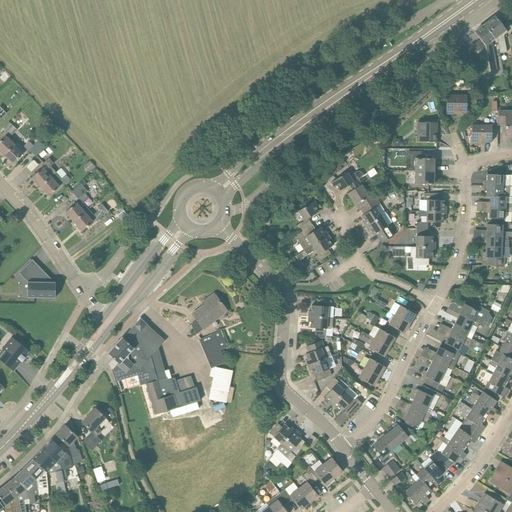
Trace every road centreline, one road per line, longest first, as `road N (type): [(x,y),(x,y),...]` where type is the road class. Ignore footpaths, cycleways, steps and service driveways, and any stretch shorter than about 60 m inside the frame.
road 1 (unclassified): [(224,212),(244,207),(500,0)]
road 2 (tertiary): [(224,202),(278,149),(483,0)]
road 3 (tertiary): [(468,0),(207,186)]
road 4 (unclassified): [(446,0),(341,59),(211,157)]
road 5 (residential): [(343,450),(281,385),(279,286),(231,238)]
road 6 (residential): [(343,450),(383,409),(436,306)]
road 7 (residential): [(436,306),(369,276),(330,211)]
road 8 (residential): [(436,306),(465,223),(462,166)]
road 9 (tertiary): [(24,423),(113,323)]
road 10 (tertiary): [(104,316),(24,423)]
road 11 (tertiary): [(0,183),(81,289)]
road 12 (tertiary): [(179,215),(104,316)]
road 13 (residential): [(433,511),(511,414)]
road 14 (tertiary): [(113,323),(194,230)]
